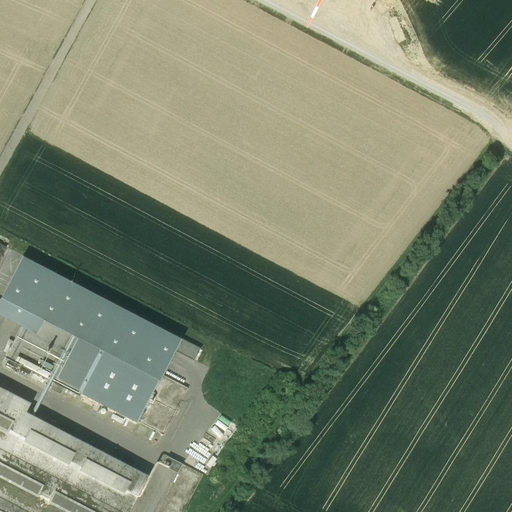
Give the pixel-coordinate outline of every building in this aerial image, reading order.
[(182,339),(23,256),(0,299),(0,313),(22,324),(5,357),(136,424),(182,339)] [(0,511),(129,511),(149,475),(28,412),(33,403),(0,385),(0,511)] [(212,466),(234,426),(217,417),(213,423),(212,422),(204,436),(209,439),(204,448),(212,452),(206,463),(212,466)] [(148,472),(157,458),(140,448),(131,462),(148,472)] [(195,495),(204,471),(165,456),(162,465),(178,471),(171,488),(166,486),(156,511),(181,511),(189,493),(195,495)]
